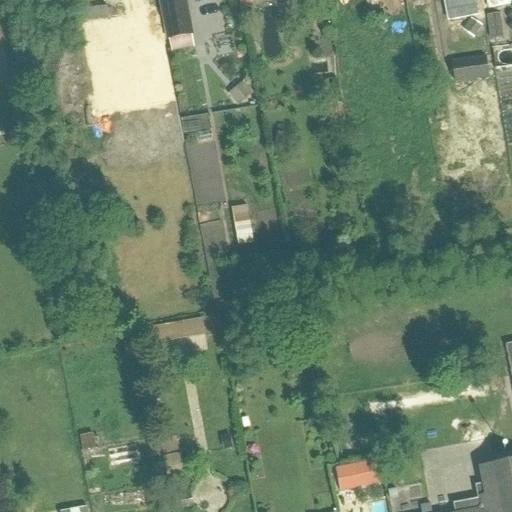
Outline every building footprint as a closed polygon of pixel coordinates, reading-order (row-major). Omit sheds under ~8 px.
[(160,0),(168,41),(193,36),(186,0),(160,0)] [(447,0),(452,22),(479,17),(475,0),(447,0)] [(80,8),(80,17),(102,17),(103,9),(80,8)] [(491,40),(504,39),(501,14),(488,16),(491,40)] [(472,23),(465,33),(474,38),(481,28),(472,23)] [(86,57),(94,55),(98,74),(121,68),(113,33),(82,41),(86,57)] [(138,43),(139,50),(162,48),(161,41),(138,43)] [(454,84),(489,80),(486,57),(451,62),(454,84)] [(122,214),(134,214),(133,186),(121,186),(122,214)] [(230,206),(233,243),(249,242),(246,205),(230,206)] [(331,469),(337,492),(378,482),(372,458),(331,469)] [(511,511),(511,462),(481,469),(484,487),(476,489),(479,501),(455,505),(456,511),(511,511)] [(356,511),(355,503),(341,503),(341,511),(356,511)]
